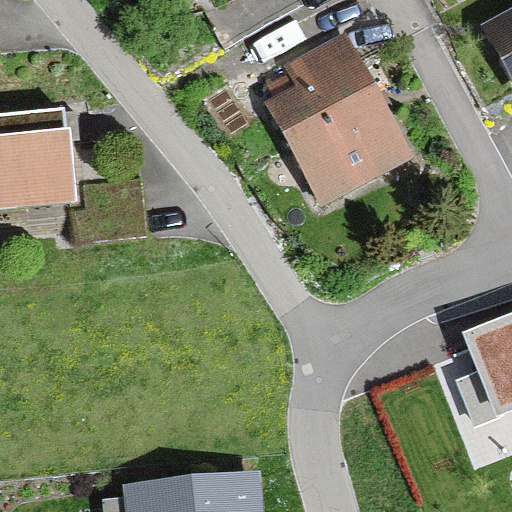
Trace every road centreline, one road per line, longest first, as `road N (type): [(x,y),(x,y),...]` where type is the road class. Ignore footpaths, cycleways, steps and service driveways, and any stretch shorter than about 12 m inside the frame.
road 1 (residential): [(64,0),(195,158),(332,350)]
road 2 (residential): [(511,255),(406,290),(332,350)]
road 3 (residential): [(332,350),(309,445),(324,511)]
